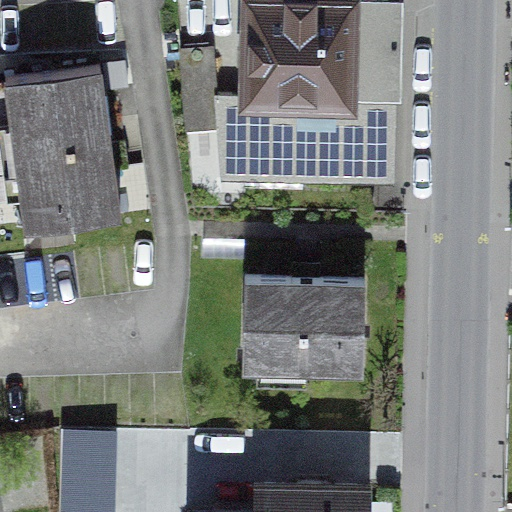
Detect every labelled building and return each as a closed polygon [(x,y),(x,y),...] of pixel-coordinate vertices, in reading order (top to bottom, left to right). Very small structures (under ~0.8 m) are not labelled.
[(407,0),(243,0),(242,91),(220,91),(235,177),(384,177),(384,87),(407,87),(407,0)] [(212,47),(180,49),(183,105),(215,103),(212,47)] [(99,64),(5,77),(27,225),(120,213),(99,64)] [(365,296),(234,294),(233,378),(364,380),(365,296)] [(222,439),(151,437),(150,472),(221,474),(222,439)] [(353,511),(354,479),(253,476),(251,511),(353,511)]
